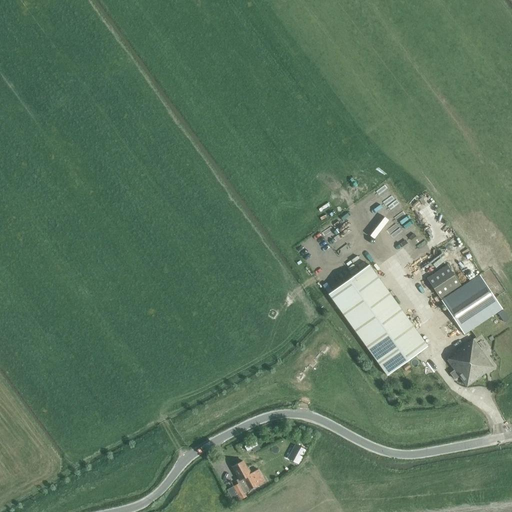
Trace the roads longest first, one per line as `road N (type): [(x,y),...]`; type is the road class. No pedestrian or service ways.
road 1 (unclassified): [(121,511),(158,492),(196,453),(270,417),(302,416),(394,454),(511,436)]
road 2 (unknown): [(503,439),(486,406),(455,389),(435,355),(433,319),(379,250)]
